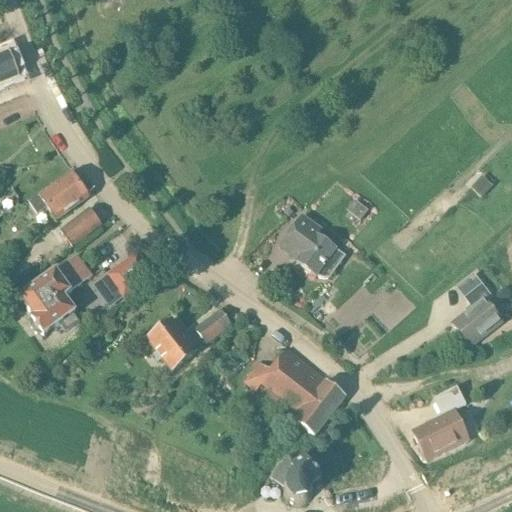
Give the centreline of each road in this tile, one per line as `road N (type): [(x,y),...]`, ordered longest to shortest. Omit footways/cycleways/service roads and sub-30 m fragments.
road 1 (residential): [(418,511),(390,443),(347,382),(105,193),(34,80),(2,0)]
road 2 (unclassified): [(0,467),(134,511)]
